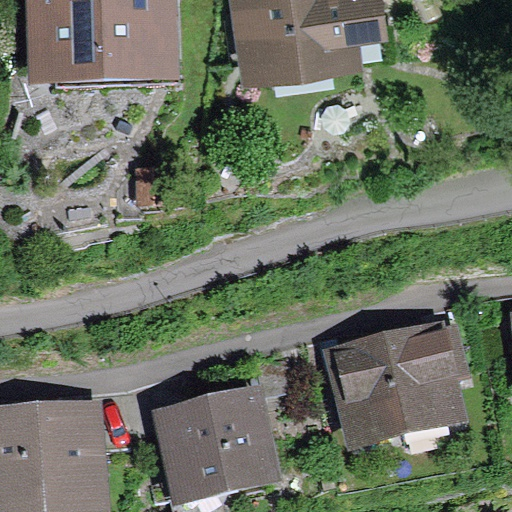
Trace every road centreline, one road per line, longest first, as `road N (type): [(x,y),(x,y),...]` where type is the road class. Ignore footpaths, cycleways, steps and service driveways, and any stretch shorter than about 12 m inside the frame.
road 1 (residential): [(511,182),(92,303),(0,318)]
road 2 (residential): [(511,287),(448,293),(161,367),(0,387)]
